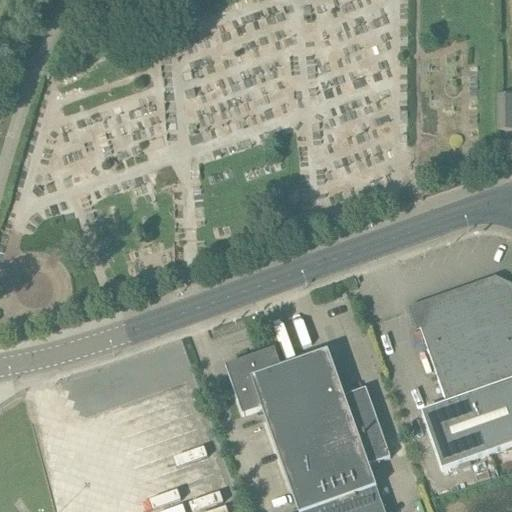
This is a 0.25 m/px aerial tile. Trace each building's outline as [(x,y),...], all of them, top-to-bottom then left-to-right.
[(511,105),(511,96),(498,96),(498,112),(498,132),(511,131),(511,105)] [(511,154),(511,143),(498,144),(498,154),(511,154)] [(421,414),(435,454),(442,473),(511,447),(511,290),(495,282),(413,311),(446,405),(421,414)] [(383,511),(368,468),(390,460),(366,391),(344,399),(328,354),(281,370),(275,351),(238,364),(238,367),(232,380),(230,381),(236,400),(243,417),(261,410),(297,511),(383,511)] [(163,451),(191,444),(184,418),(159,425),(157,418),(169,414),(169,411),(123,423),(129,446),(160,438),(163,451)]
